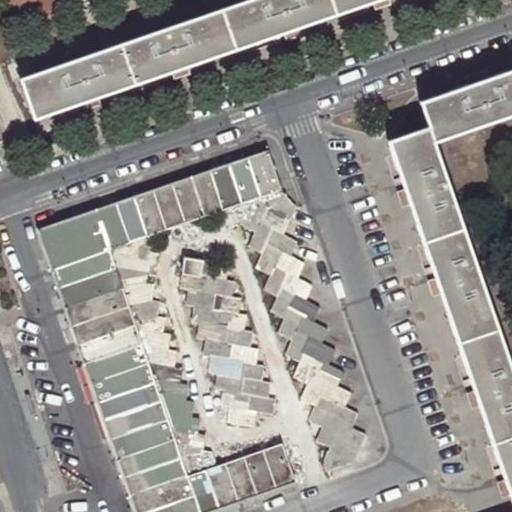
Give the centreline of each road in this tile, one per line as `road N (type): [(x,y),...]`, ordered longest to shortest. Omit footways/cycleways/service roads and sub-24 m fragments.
road 1 (residential): [(303,98),(427,477),(325,511)]
road 2 (secondary): [(0,205),(303,98)]
road 3 (secondary): [(303,98),(511,24)]
road 4 (secondary): [(36,511),(0,394)]
